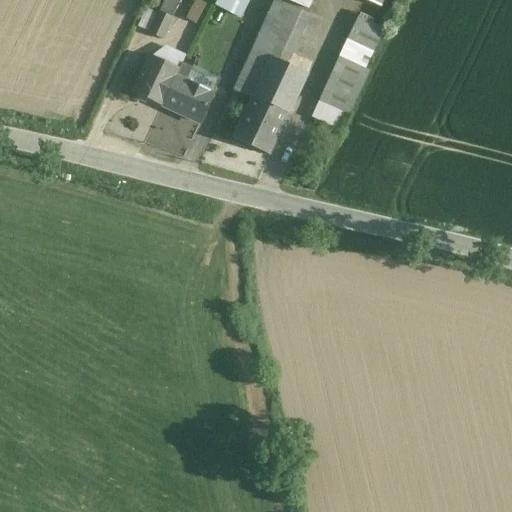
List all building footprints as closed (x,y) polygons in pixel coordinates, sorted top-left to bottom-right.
[(163,0),(161,10),(175,14),(177,0),(163,0)] [(196,0),(194,0),(187,18),(196,21),(203,3),(196,0)] [(218,0),(215,5),(239,17),(247,0),(218,0)] [(306,0),(279,0),(278,2),(300,12),(306,0)] [(159,12),(148,34),(161,41),(172,19),(159,12)] [(384,30),(358,18),(347,42),(372,54),(384,30)] [(372,54),(347,42),(339,58),(365,70),(372,54)] [(215,50),(199,43),(190,63),(207,70),(215,50)] [(148,55),(131,91),(162,106),(176,77),(179,70),(148,55)] [(274,57),(256,96),(293,113),(311,74),(274,57)] [(339,58),(319,101),(349,115),(369,72),(365,70),(339,58)] [(213,95),(185,82),(185,81),(176,77),(162,106),(199,123),(213,95)] [(293,113),(256,96),(238,134),(275,151),(293,113)]
